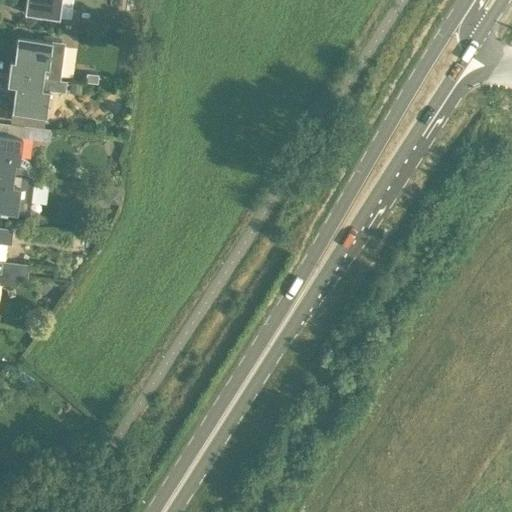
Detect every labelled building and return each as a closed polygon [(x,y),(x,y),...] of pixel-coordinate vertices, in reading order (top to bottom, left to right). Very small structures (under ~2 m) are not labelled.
[(60,0),(25,0),(23,13),(58,17),(60,0)] [(13,61),(9,61),(7,73),(60,80),(65,42),(16,36),(13,61)] [(66,81),(60,80),(7,73),(6,86),(14,87),(10,112),(46,116),(49,91),(64,93),(66,81)] [(87,73),(87,81),(97,82),(98,73),(87,73)] [(71,81),(69,92),(79,93),(80,83),(71,81)] [(25,160),(21,159),(19,158),(22,137),(0,134),(0,174),(32,178),(33,173),(33,171),(32,169),(31,166),(29,164),(27,162),(25,160)] [(28,216),(32,178),(0,174),(0,211),(15,214),(28,216)] [(106,201),(117,203),(118,191),(107,189),(106,201)] [(0,274),(15,276),(22,277),(23,267),(17,266),(14,263),(0,261),(0,242),(6,243),(10,240),(12,228),(0,226),(0,274)] [(14,282),(15,276),(0,274),(0,284),(10,286),(14,282)]
